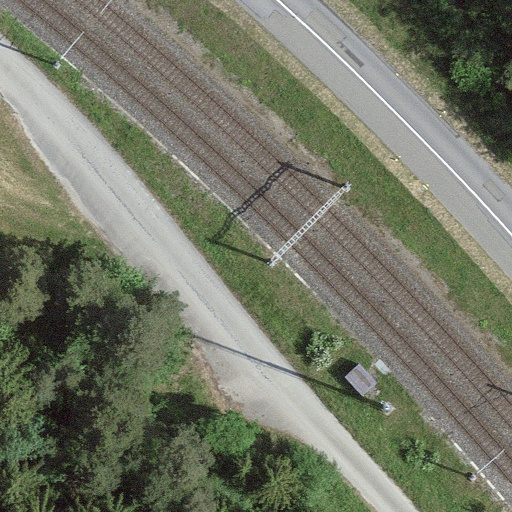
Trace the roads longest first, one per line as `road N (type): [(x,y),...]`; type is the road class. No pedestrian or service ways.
road 1 (unclassified): [(400,511),(101,161),(0,57)]
road 2 (primary): [(277,0),(511,235)]
